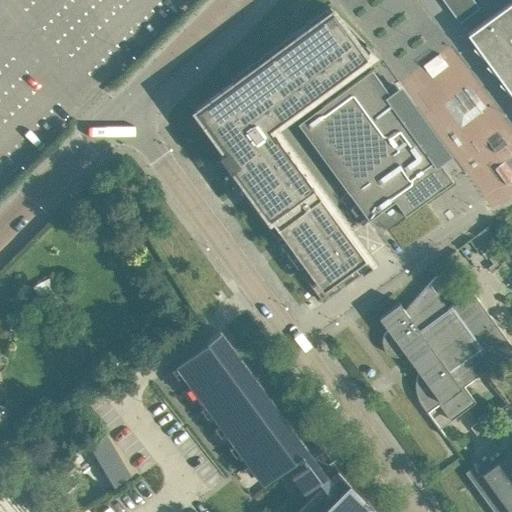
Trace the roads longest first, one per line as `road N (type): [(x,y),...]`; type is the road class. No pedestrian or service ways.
road 1 (residential): [(421,511),(416,484),(125,111)]
road 2 (unknown): [(154,511),(167,488),(148,407),(159,367),(259,281)]
road 3 (tertiary): [(0,231),(125,111)]
road 4 (tertiary): [(125,111),(236,0)]
